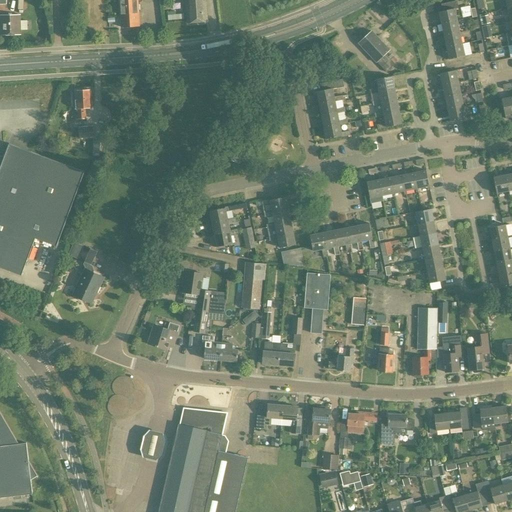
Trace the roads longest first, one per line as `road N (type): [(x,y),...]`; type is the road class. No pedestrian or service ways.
road 1 (unclassified): [(511,384),(372,393),(195,377),(110,355)]
road 2 (primary): [(0,66),(175,54),(265,37),(354,0)]
road 3 (residential): [(110,355),(190,196),(313,169)]
road 4 (residential): [(454,212),(462,286),(477,290),(485,285),(470,209)]
road 5 (secondary): [(88,511),(51,415),(23,371)]
